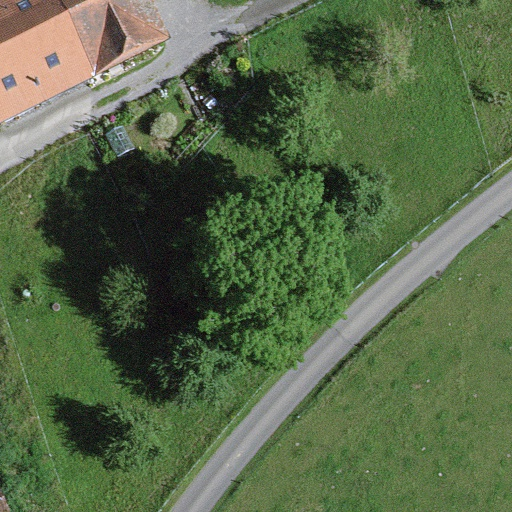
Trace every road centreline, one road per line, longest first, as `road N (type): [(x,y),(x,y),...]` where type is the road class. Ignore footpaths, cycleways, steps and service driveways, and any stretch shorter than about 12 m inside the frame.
road 1 (unclassified): [(187,511),(370,303),(511,190)]
road 2 (unknown): [(0,171),(92,104),(277,0)]
